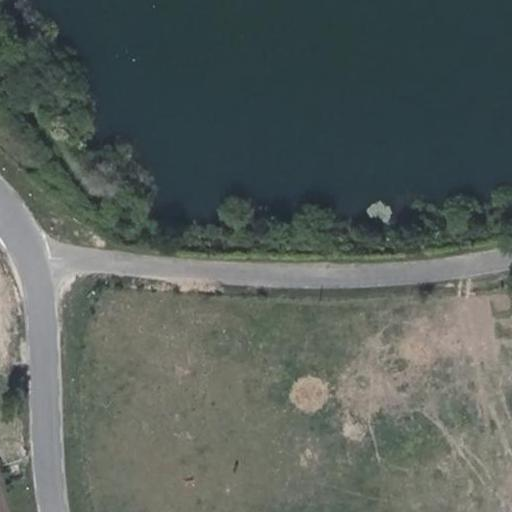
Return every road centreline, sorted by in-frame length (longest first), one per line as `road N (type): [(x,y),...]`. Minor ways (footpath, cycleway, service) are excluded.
road 1 (unclassified): [(29,254),(306,278),(511,257)]
road 2 (tertiary): [(0,223),(117,511)]
road 3 (tertiary): [(29,254),(40,311),(50,511)]
